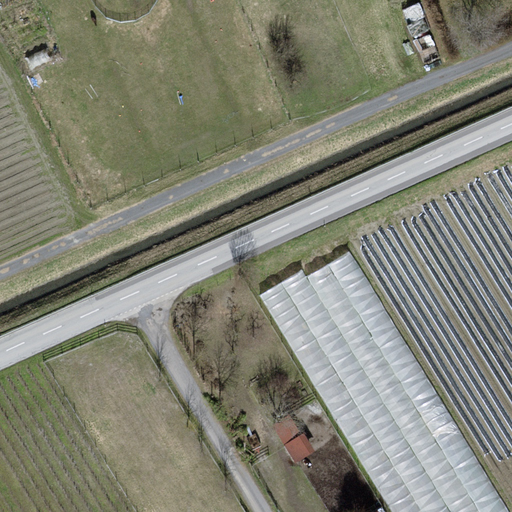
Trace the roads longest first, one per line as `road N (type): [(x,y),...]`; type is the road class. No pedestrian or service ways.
road 1 (secondary): [(0,354),(511,124)]
road 2 (track): [(0,277),(511,50)]
road 3 (track): [(138,293),(259,511)]
